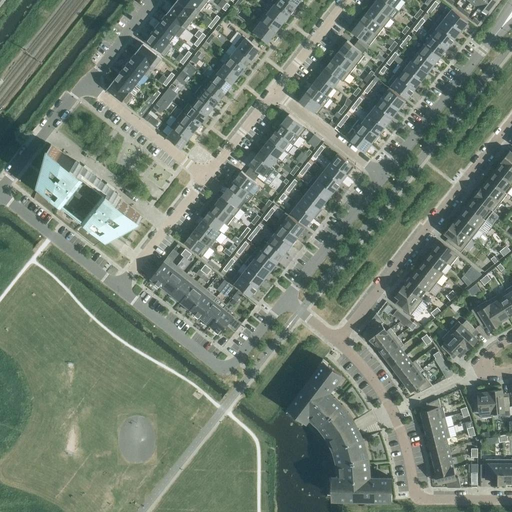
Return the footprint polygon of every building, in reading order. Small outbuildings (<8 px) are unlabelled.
[(200,11),(186,0),(177,0),(174,5),(193,20),(200,11)] [(205,0),(186,0),(200,11),(208,2),(205,0)] [(272,0),(271,2),(289,15),(296,7),(287,0),(272,0)] [(388,15),(394,7),(385,0),(376,0),(373,4),(391,18),(388,15)] [(484,0),(478,7),(486,13),(496,0),(484,0)] [(265,10),(282,24),(289,15),(271,2),(274,4),(268,12),(265,9),(265,10)] [(384,27),(391,18),(373,4),(366,13),(384,27)] [(174,5),(166,14),(186,29),(193,20),(174,5)] [(468,21),(452,9),(445,17),(442,14),(441,15),(461,30),(465,25),(465,26),(467,24),(466,23),(468,21)] [(258,19),(275,33),(282,24),(265,10),(258,19)] [(366,13),(360,21),(377,35),(384,27),(366,13)] [(166,14),(159,23),(175,35),(182,26),(186,29),(166,14)] [(435,23),(454,39),(458,34),(459,34),(460,32),(461,30),(441,15),(435,23)] [(253,31),(268,42),(275,33),(258,19),(250,28),(253,31)] [(360,38),(357,41),(366,49),(377,35),(360,21),(352,31),(360,38)] [(175,35),(159,23),(153,31),(172,47),(172,46),(168,43),(175,35)] [(428,32),(448,47),(451,43),(452,43),(454,40),(453,40),(454,39),(435,23),(428,32)] [(165,56),(172,47),(153,31),(145,41),(165,56)] [(425,43),(441,56),(445,51),(447,49),(446,49),(448,47),(428,32),(431,35),(425,43)] [(242,35),(235,45),(252,59),(260,49),(246,37),(242,35)] [(362,52),(347,40),(339,50),(357,64),(365,54),(362,52)] [(143,43),(136,53),(155,68),(162,59),(143,43)] [(434,64),(434,63),(437,58),(438,59),(441,56),(425,43),(418,51),(434,64)] [(237,48),(231,56),(245,67),(252,59),(235,45),(234,45),(237,48)] [(350,73),(357,64),(339,50),(333,59),(350,73)] [(418,51),(412,60),(408,57),(428,72),(431,68),(432,68),(433,66),(434,64),(418,51)] [(155,68),(136,53),(128,62),(148,77),(155,68)] [(221,62),(239,76),(245,67),(231,56),(225,64),(222,61),(221,62)] [(428,72),(408,57),(401,66),(421,81),(428,72)] [(343,81),(350,73),(333,59),(326,67),(343,81)] [(148,78),(148,77),(128,62),(121,71),(137,83),(144,75),(148,78)] [(221,62),(215,70),(232,84),(239,76),(221,62)] [(401,66),(394,74),(414,90),(418,85),(420,83),(421,81),(401,66)] [(343,81),(326,67),(319,76),(334,87),(340,79),(343,81)] [(183,79),(187,74),(186,73),(186,72),(183,70),(178,75),(183,79)] [(215,70),(208,78),(226,92),(232,84),(215,70)] [(137,83),(121,71),(114,80),(134,95),(130,92),(137,83)] [(414,90),(394,74),(387,83),(407,98),(411,94),(414,91),(413,90),(414,90)] [(327,95),(334,87),(319,76),(313,84),(330,98),(327,95)] [(205,89),(219,100),(226,92),(208,78),(211,81),(205,89)] [(134,95),(114,80),(107,89),(126,104),(134,95)] [(306,92),(324,106),(330,98),(313,84),(306,92)] [(383,96),(379,93),(379,94),(399,109),(402,104),(403,105),(404,103),(404,102),(405,100),(390,88),(383,96)] [(205,89),(199,97),(213,108),(219,100),(205,89)] [(317,115),(324,106),(306,92),(300,101),(317,115)] [(163,94),(159,100),(162,102),(160,105),(164,108),(165,109),(172,101),(163,94)] [(399,109),(379,94),(372,102),(392,118),(391,117),(395,112),(396,113),(399,109)] [(189,102),(207,116),(213,108),(199,97),(192,105),(189,102)] [(189,102),(183,110),(200,124),(207,116),(189,102)] [(372,102),(365,111),(385,126),(389,121),(389,122),(391,120),(391,119),(392,118),(372,102)] [(177,118),(194,132),(200,124),(183,110),(177,118)] [(385,126),(365,111),(369,114),(362,122),(378,135),(382,130),(383,130),(384,128),(385,126)] [(300,136),(307,128),(289,114),(282,122),(300,136)] [(177,118),(170,126),(188,140),(194,132),(177,118)] [(293,145),(300,136),(282,122),(276,131),(293,145)] [(378,135),(362,122),(356,130),(352,127),(352,128),(372,143),(378,135)] [(167,137),(182,148),(188,140),(170,126),(173,129),(167,137)] [(371,145),(370,145),(372,143),(352,128),(345,136),(365,152),(369,147),(371,145)] [(293,145),(276,131),(269,139),(284,150),(290,142),(293,145)] [(264,146),(278,157),(284,150),(269,139),(264,146)] [(46,162),(42,176),(59,190),(54,203),(85,227),(96,221),(113,234),(127,226),(128,226),(143,217),(119,199),(121,196),(119,194),(79,163),(76,161),(75,163),(51,144),(46,161),(46,162)] [(271,166),(278,157),(264,146),(257,155),(274,169),(274,168),(271,166)] [(503,159),(503,160),(503,161),(511,167),(511,152),(510,151),(504,159),(503,159)] [(353,167),(354,166),(338,153),(331,161),(347,174),(351,170),(353,168),(353,167)] [(302,164),(308,156),(305,154),(299,161),(302,164)] [(264,175),(267,178),(274,169),(257,155),(249,164),(251,165),(248,169),(257,176),(260,173),(264,175)] [(325,170),(321,167),(340,183),(344,178),(345,178),(346,176),(347,174),(331,161),(325,170)] [(511,182),(511,167),(503,161),(502,161),(503,162),(502,162),(501,162),(502,163),(496,170),(511,182)] [(340,183),(321,167),(314,176),(334,192),(337,187),(338,188),(340,184),(339,184),(340,183)] [(254,180),(257,176),(248,169),(245,173),(242,171),(235,180),(249,191),(256,182),(254,180)] [(489,179),(507,193),(511,187),(511,182),(496,170),(495,171),(494,171),(495,172),(489,179)] [(85,227),(54,203),(59,190),(42,176),(41,176),(37,188),(34,199),(94,246),(104,240),(113,234),(96,221),(85,227)] [(334,192),(314,176),(317,179),(311,187),(327,200),(326,199),(330,194),(331,195),(334,192)] [(500,202),(507,193),(489,179),(488,180),(487,180),(488,181),(482,188),(500,202)] [(249,191),(235,180),(229,187),(243,199),(249,191)] [(223,195),(240,209),(246,201),(243,199),(229,187),(223,195)] [(327,200),(311,187),(304,196),(320,208),(324,204),(326,202),(326,201),(327,200)] [(474,196),(493,211),(500,202),(482,188),(481,189),(480,189),(480,190),(479,191),(478,190),(474,195),(474,196)] [(223,195),(217,202),(234,216),(240,209),(223,195)] [(298,204),(294,201),(314,217),(320,208),(304,196),(298,204)] [(467,206),(486,220),(493,211),(474,196),(473,196),(469,201),(470,202),(469,204),(468,204),(468,205),(467,206)] [(314,217),(294,201),(287,210),(306,226),(311,221),(313,219),(312,218),(314,217)] [(217,202),(210,211),(224,222),(231,214),(234,217),(234,216),(217,202)] [(479,229),(486,220),(467,206),(462,213),(461,213),(461,214),(460,215),(479,229)] [(210,211),(204,218),(221,232),(222,232),(219,229),(224,222),(210,211)] [(305,228),(285,212),(278,221),(298,237),(302,232),(304,230),(303,230),(305,228)] [(453,224),(472,238),(479,229),(460,215),(454,222),(454,223),(453,224)] [(204,218),(198,226),(216,240),(221,232),(204,218)] [(278,221),(282,224),(275,233),(291,245),(290,244),(294,239),(295,240),(298,237),(278,221)] [(460,253),(472,238),(453,224),(452,224),(451,225),(452,225),(446,233),(450,236),(446,241),(460,253)] [(216,240),(198,226),(192,233),(210,247),(207,244),(212,238),(215,240),(216,240)] [(202,256),(210,247),(192,233),(185,242),(199,254),(202,256)] [(275,233),(269,241),(285,253),(288,249),(289,249),(290,247),(291,245),(275,233)] [(262,249),(258,246),(278,262),(282,257),(282,258),(284,255),(283,255),(285,253),(269,241),(262,249)] [(458,255),(440,241),(434,249),(433,248),(433,249),(432,250),(451,265),(458,255)] [(228,250),(232,253),(235,250),(237,247),(233,244),(228,250)] [(278,262),(258,246),(251,255),(271,271),(278,262)] [(223,251),(226,253),(230,256),(232,253),(228,250),(226,248),(223,251)] [(444,274),(451,265),(432,250),(427,258),(426,257),(426,258),(425,259),(444,274)] [(269,274),(270,272),(271,271),(251,255),(245,263),(264,279),(268,274),(269,274)] [(167,257),(151,278),(161,286),(177,265),(167,257)] [(218,270),(221,266),(212,259),(209,263),(218,270)] [(418,268),(437,283),(444,274),(425,259),(420,267),(419,266),(419,267),(418,268)] [(238,271),(238,272),(258,287),(257,286),(261,282),(262,282),(264,279),(245,263),(244,264),(248,267),(242,274),(238,271)] [(187,273),(177,265),(161,286),(167,291),(169,293),(171,294),(187,273)] [(464,275),(467,278),(471,283),(482,274),(471,266),(464,275)] [(429,292),(437,283),(418,268),(412,275),(412,276),(411,277),(429,292)] [(257,289),(257,288),(258,287),(238,272),(231,281),(251,296),(254,292),(255,292),(257,289)] [(177,299),(180,301),(181,302),(197,281),(187,273),(171,294),(172,293),(177,298),(177,299)] [(214,280),(219,285),(224,280),(219,275),(214,280)] [(404,286),(422,301),(429,292),(411,277),(405,284),(405,285),(405,286),(404,285),(404,286)] [(187,307),(189,309),(189,308),(191,309),(207,289),(197,281),(181,302),(187,307)] [(469,289),(473,295),(480,289),(476,283),(469,289)] [(411,315),(422,301),(404,286),(403,287),(402,287),(402,288),(396,295),(400,298),(396,303),(411,315)] [(217,297),(207,289),(191,309),(201,317),(217,297)] [(509,316),(511,313),(511,300),(505,290),(496,296),(509,316)] [(504,318),(509,316),(496,296),(487,301),(487,300),(486,300),(501,322),(505,319),(504,318)] [(209,324),(222,307),(214,301),(217,297),(201,317),(207,322),(206,323),(208,324),(209,324)] [(490,328),(494,325),(494,326),(501,322),(486,300),(471,310),(481,326),(486,323),(490,328)] [(235,332),(242,323),(222,307),(209,324),(221,333),(227,325),(235,332)] [(373,341),(391,328),(390,327),(386,331),(381,324),(383,322),(376,313),(368,323),(372,329),(367,333),(373,341)] [(466,320),(462,325),(458,321),(450,330),(469,348),(474,342),(473,342),(476,338),(472,334),(476,330),(466,320)] [(397,336),(391,328),(373,341),(374,342),(380,349),(397,336)] [(464,353),(469,348),(450,330),(442,338),(445,342),(441,346),(452,356),(456,352),(460,356),(463,352),(464,353)] [(386,358),(404,345),(397,336),(380,349),(386,358)] [(404,345),(386,358),(392,366),(406,355),(400,348),(404,345)] [(411,363),(406,355),(392,366),(398,373),(416,360),(415,360),(411,363)] [(398,373),(405,382),(422,369),(416,360),(398,373)] [(286,412),(285,412),(287,413),(301,424),(302,425),(307,419),(316,427),(315,428),(316,429),(317,429),(324,438),(323,438),(324,440),(324,439),(330,450),(329,450),(329,451),(330,451),(333,463),(332,463),(333,464),(334,476),(327,476),(327,478),(327,496),(326,496),(326,497),(332,497),(391,498),(391,477),(376,477),(370,477),(369,477),(369,473),(369,470),(369,468),(369,467),(368,463),(368,458),(368,457),(365,448),(366,448),(366,447),(365,447),(363,439),(363,438),(362,438),(359,430),(359,429),(358,429),(354,421),(355,421),(354,420),(349,413),(348,412),(343,405),(342,404),(338,400),(335,398),(336,398),(335,397),(333,396),(328,391),(341,374),(324,361),(288,410),(286,412)] [(422,369),(405,382),(410,389),(410,390),(411,391),(412,390),(414,388),(414,389),(415,388),(414,388),(417,386),(421,391),(432,386),(426,377),(424,379),(419,372),(422,369)] [(480,413),(480,418),(493,417),(490,390),(483,391),(483,392),(478,393),(479,399),(473,399),(474,413),(480,413)] [(490,390),(493,417),(493,412),(510,410),(508,396),(502,397),(502,391),(497,391),(497,390),(490,390)] [(422,413),(424,423),(445,417),(443,407),(441,407),(439,398),(427,404),(428,410),(426,411),(426,410),(421,412),(421,413),(422,413)] [(463,417),(469,415),(467,407),(461,409),(463,417)] [(448,427),(445,417),(424,423),(427,433),(448,427)] [(469,437),(475,435),(473,426),(467,428),(469,437)] [(448,428),(448,427),(427,433),(429,442),(446,438),(443,429),(448,428)] [(431,451),(448,447),(446,438),(429,442),(431,451)] [(451,458),(448,447),(431,451),(434,462),(451,458)] [(453,468),(451,458),(434,462),(437,471),(436,471),(436,472),(453,468)] [(504,459),(486,459),(486,478),(492,478),(492,483),(504,483),(504,459)] [(439,482),(456,478),(453,468),(436,472),(439,482)]
